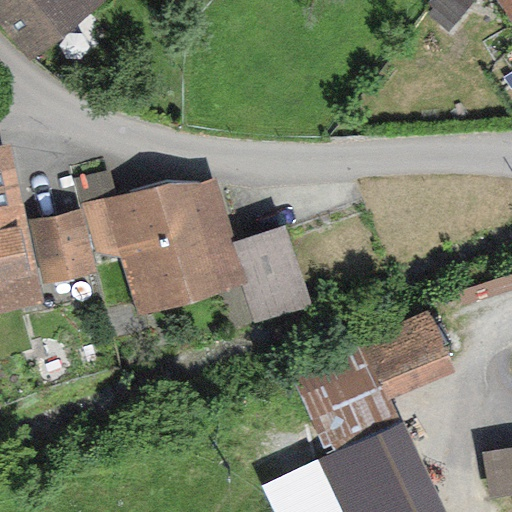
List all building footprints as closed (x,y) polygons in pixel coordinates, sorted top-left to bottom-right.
[(0,0),(0,18),(20,43),(73,0),(0,0)] [(0,286),(26,281),(0,149),(0,286)] [(147,291),(224,267),(196,181),(169,178),(117,195),(119,201),(85,211),(97,247),(130,236),(147,291)] [(38,222),(50,273),(89,264),(77,213),(38,222)] [(235,254),(246,292),(298,277),(284,228),(235,242),(238,253),(235,254)] [(322,459),(348,511),(419,511),(362,392),(443,352),(425,312),(296,372),(335,453),(322,459)] [(494,489),(511,485),(511,454),(488,458),(494,489)] [(260,511),(266,500),(220,479),(204,511),(260,511)]
